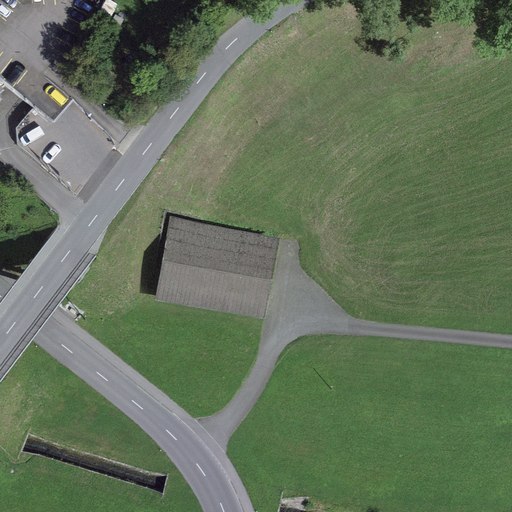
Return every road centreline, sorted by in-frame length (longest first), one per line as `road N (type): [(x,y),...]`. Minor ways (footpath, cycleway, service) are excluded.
road 1 (tertiary): [(0,342),(183,100),(239,38),(292,0)]
road 2 (tertiary): [(0,293),(158,422),(205,473),(224,511)]
